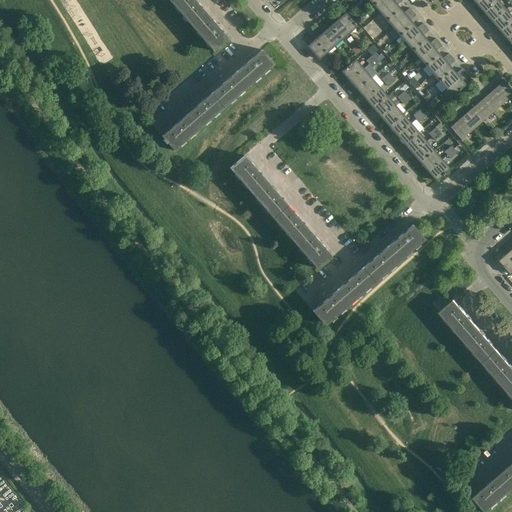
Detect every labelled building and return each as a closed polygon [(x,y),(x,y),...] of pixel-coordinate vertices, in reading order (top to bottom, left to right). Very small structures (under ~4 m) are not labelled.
[(172,0),(171,2),(192,27),(207,14),(194,0),(172,0)] [(380,0),(375,5),(381,13),(395,0),(380,0)] [(403,0),(402,0),(395,0),(381,13),(388,21),(400,9),(397,5),(403,0)] [(497,0),(496,0),(479,0),(476,3),(484,12),(497,0)] [(505,10),(497,0),(484,12),(492,21),(505,10)] [(404,13),(400,9),(388,21),(394,28),(413,12),(410,8),(404,13)] [(511,19),(511,17),(505,10),(492,21),(500,30),(511,19)] [(349,33),(357,26),(346,13),(342,17),(336,11),(333,14),(349,33)] [(394,28),(401,36),(413,24),(410,20),(416,15),(413,12),(394,28)] [(207,14),(192,27),(214,52),(228,39),(207,14)] [(336,33),(342,40),(349,33),(333,14),(329,17),(334,24),(331,27),(336,33)] [(511,35),(511,19),(500,30),(508,40),(511,35)] [(417,28),(413,24),(401,36),(407,43),(426,27),(423,23),(417,28)] [(342,40),(336,33),(331,27),(327,30),(321,24),(318,27),(334,46),(336,45),(342,40)] [(327,53),(334,46),(318,27),(314,30),(319,37),(316,40),(327,53)] [(407,43),(414,51),(426,39),(423,36),(429,30),(426,27),(407,43)] [(308,46),(308,47),(319,60),(327,53),(316,40),(312,43),(306,37),(303,40),(308,46)] [(430,43),(426,39),(414,51),(420,58),(439,42),(436,38),(430,43)] [(381,49),(385,46),(380,40),(376,43),(381,49)] [(439,42),(420,58),(427,66),(440,55),(436,51),(442,46),(439,42)] [(361,50),(357,46),(352,50),(356,54),(361,50)] [(274,64),(262,50),(237,71),(250,86),(274,64)] [(443,59),(440,55),(427,66),(434,73),(452,57),(449,53),(443,59)] [(373,55),(366,61),(369,65),(376,59),(373,55)] [(452,57),(434,73),(440,81),(453,70),(450,66),(455,61),(452,57)] [(372,68),(379,62),(376,59),(369,65),(372,68)] [(360,66),(347,77),(355,86),(368,74),(360,66)] [(456,74),(453,70),(440,81),(447,88),(465,72),(462,68),(456,74)] [(225,108),(250,86),(237,71),(212,93),(225,108)] [(465,72),(447,88),(453,96),(466,85),(463,81),(468,76),(465,72)] [(384,82),(391,76),(388,73),(381,79),(384,82)] [(375,83),(368,74),(355,86),(362,95),(375,83)] [(391,76),(384,82),(387,86),(394,80),(391,76)] [(504,103),(511,96),(511,89),(504,80),(493,90),(504,103)] [(383,92),(375,83),(362,95),(370,103),(383,92)] [(504,103),(493,90),(482,99),(494,112),(504,103)] [(400,101),(407,95),(404,91),(397,97),(400,101)] [(390,100),(383,92),(370,103),(377,112),(390,100)] [(225,108),(212,93),(187,115),(200,129),(225,108)] [(407,95),(400,101),(403,104),(410,98),(407,95)] [(483,122),(494,112),(482,99),(472,108),(483,122)] [(398,109),(390,100),(377,112),(385,120),(398,109)] [(437,106),(433,101),(429,105),(432,109),(437,106)] [(419,121),(430,111),(428,107),(423,112),(416,117),(419,121)] [(416,117),(423,112),(420,108),(413,114),(416,117)] [(473,131),(483,122),(472,108),(461,118),(473,131)] [(402,114),(398,109),(385,120),(392,129),(405,118),(402,114)] [(187,115),(162,136),(175,151),(200,129),(187,115)] [(413,126),(405,118),(392,129),(400,138),(413,126)] [(462,140),(473,131),(461,118),(450,127),(462,140)] [(420,135),(413,126),(400,138),(407,146),(420,135)] [(432,137),(439,130),(436,127),(429,133),(432,137)] [(432,137),(435,140),(442,134),(439,130),(432,137)] [(427,144),(420,135),(407,146),(415,155),(427,144)] [(435,152),(427,144),(415,155),(422,164),(435,152)] [(448,155),(455,149),(452,145),(445,152),(448,155)] [(455,149),(448,155),(451,158),(458,152),(455,149)] [(442,161),(435,152),(422,164),(430,172),(442,161)] [(230,168),(252,193),(266,180),(245,155),(230,168)] [(450,170),(442,161),(430,172),(437,181),(450,170)] [(288,205),(266,180),(252,193),(273,218),(288,205)] [(273,218),(295,243),(310,230),(288,205),(273,218)] [(425,240),(413,225),(388,246),(400,261),(425,240)] [(331,256),(310,230),(295,243),(317,268),(331,256)] [(375,283),(400,261),(388,246),(363,268),(375,283)] [(511,273),(511,256),(509,253),(500,261),(511,275),(511,273)] [(351,304),(375,283),(363,268),(338,290),(351,304)] [(326,326),(351,304),(338,290),(313,311),(326,326)] [(440,313),(461,338),(476,326),(454,300),(440,313)] [(461,338),(483,363),(498,351),(476,326),(461,338)] [(483,363),(505,389),(511,382),(511,367),(498,351),(483,363)] [(511,490),(511,464),(499,476),(511,491),(511,490)] [(485,511),(487,511),(511,491),(499,476),(474,498),(485,511)]
